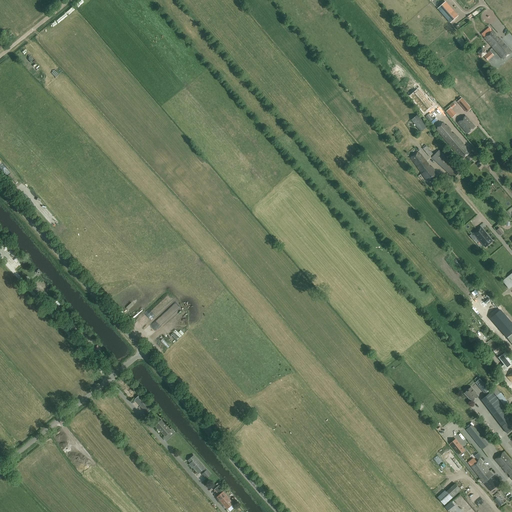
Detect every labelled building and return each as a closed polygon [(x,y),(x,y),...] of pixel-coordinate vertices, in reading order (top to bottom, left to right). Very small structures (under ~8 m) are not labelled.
[(457,17),(444,3),(438,8),(450,22),(457,17)] [(499,39),(498,39),(496,36),(496,35),(493,31),(492,31),(489,28),(482,34),(485,38),(484,38),(493,48),(501,41),(499,39)] [(455,39),(462,46),(466,43),(459,35),(455,39)] [(503,59),(511,52),(507,47),(501,41),(493,48),(503,59)] [(487,62),(494,56),(490,51),(483,57),(487,62)] [(14,56),(21,63),(24,60),(18,52),(14,56)] [(411,97),(424,113),(430,108),(427,105),(428,104),(417,92),(411,97)] [(468,112),(471,109),(462,97),(458,101),(468,112)] [(450,107),(446,111),(452,118),(456,114),(450,107)] [(421,132),(427,127),(417,115),(411,120),(421,132)] [(467,134),(475,127),(469,121),(470,120),(466,115),(459,121),(458,123),(467,134)] [(443,124),(440,121),(436,125),(438,128),(436,129),(462,159),(471,152),(466,146),(465,146),(463,143),(460,140),(454,133),(452,134),(450,131),(451,130),(447,125),(446,126),(444,124),(443,124)] [(429,157),(433,154),(426,146),(423,149),(429,157)] [(454,178),(461,171),(439,150),(432,158),(454,178)] [(431,167),(428,164),(429,164),(427,162),(419,152),(410,158),(427,181),(428,183),(438,175),(432,167),(431,167)] [(500,171),(498,173),(503,179),(506,177),(500,171)] [(480,227),(479,228),(473,233),(485,247),(493,241),(490,238),(489,238),(486,236),(487,235),(483,230),(481,227),(480,227)] [(504,353),(493,338),(487,342),(498,357),(504,364),(501,367),(504,371),(511,364),(511,360),(505,352),(504,353)] [(491,391),(482,381),(477,385),(486,396),(481,400),(502,426),(502,427),(507,433),(511,429),(511,417),(492,391),(491,391)] [(473,401),(478,396),(476,393),(471,387),(464,393),(469,399),(470,398),(473,401)] [(148,413),(152,409),(140,395),(135,399),(148,413)] [(170,430),(162,420),(155,426),(158,429),(158,428),(165,436),(167,435),(170,438),(176,433),(172,428),(170,430)] [(454,435),(463,447),(468,443),(470,446),(472,445),(484,460),(482,461),(489,469),(493,466),(481,451),(485,448),(476,436),(477,435),(470,427),(466,431),(464,428),(462,430),(454,435)] [(464,450),(456,439),(450,444),(459,454),(464,450)] [(511,462),(502,452),(494,459),(507,473),(510,476),(511,479),(511,462)] [(205,468),(194,455),(188,460),(191,463),(189,464),(192,468),(193,467),(198,473),(202,470),(204,473),(202,474),(206,478),(211,474),(207,470),(206,470),(204,468),(205,468)] [(481,478),(489,471),(484,465),(483,466),(481,463),(483,462),(479,458),(478,459),(476,461),(473,458),(468,462),(470,466),(481,478)] [(456,473),(461,468),(454,459),(448,464),(456,473)] [(489,471),(481,478),(480,479),(490,491),(499,483),(494,477),(494,478),(489,471)] [(445,491),(438,498),(444,504),(452,497),(452,498),(461,490),(455,483),(446,492),(445,491)] [(227,509),(233,504),(223,492),(217,497),(227,509)]
